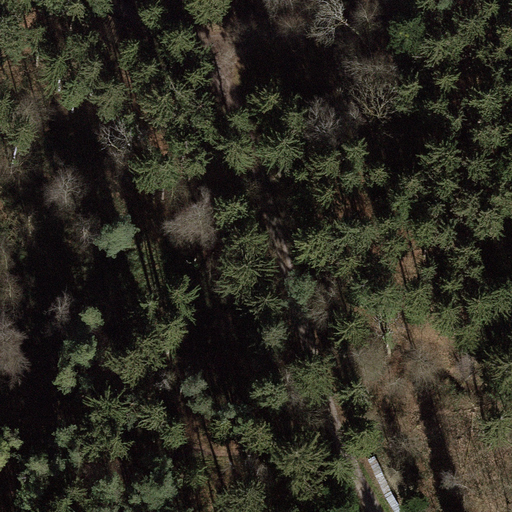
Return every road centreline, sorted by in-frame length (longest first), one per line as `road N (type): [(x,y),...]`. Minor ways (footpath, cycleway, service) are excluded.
road 1 (track): [(381,511),(336,435),(212,62),(90,0)]
road 2 (track): [(212,62),(259,33),(511,19)]
